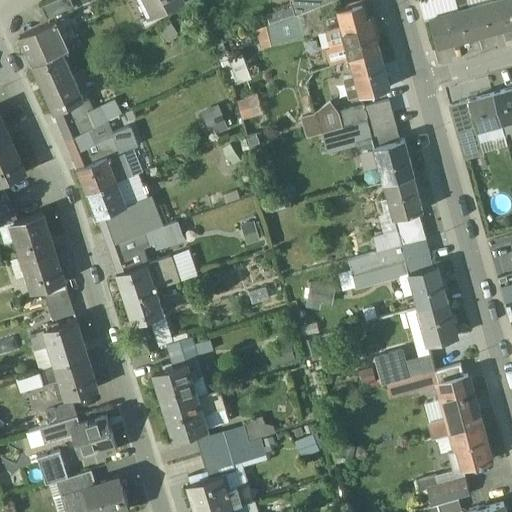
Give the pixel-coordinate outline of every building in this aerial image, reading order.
[(70,0),(55,0),(41,7),(47,19),(74,7),(70,0)] [(184,0),(144,0),(152,16),(184,1),(185,0),(184,0)] [(293,0),(297,13),(331,0),(293,0)] [(335,0),(331,0),(297,13),(303,36),(341,25),(337,11),(339,11),(335,0)] [(424,0),(429,17),(444,12),(470,5),(468,0),(424,0)] [(494,0),(489,0),(470,5),(478,34),(502,28),(494,0)] [(511,0),(494,0),(502,28),(511,25),(511,0)] [(366,1),(352,4),(352,7),(339,11),(337,11),(341,25),(346,43),(329,48),(334,64),(350,59),(379,50),(366,1)] [(470,5),(444,12),(452,42),(478,34),(470,5)] [(444,12),(429,17),(437,46),(452,42),(444,12)] [(56,21),(20,37),(32,65),(62,51),(62,53),(69,50),(56,21)] [(389,85),(379,50),(350,59),(354,74),(360,93),(389,85)] [(62,51),(32,65),(43,88),(72,75),(62,53),(62,51)] [(354,74),(348,76),(354,95),(360,93),(354,74)] [(72,75),(43,88),(54,112),(69,105),(83,98),(72,75)] [(511,87),(493,92),(502,122),(511,119),(511,87)] [(493,92),(468,99),(477,129),(502,122),(493,92)] [(389,99),(365,105),(365,106),(369,119),(393,113),(389,99)] [(468,99),(449,104),(464,158),(483,154),(477,129),(468,99)] [(69,105),(55,111),(66,138),(81,132),(69,105)] [(365,106),(344,111),(347,125),(367,120),(369,119),(365,106)] [(0,113),(0,144),(11,139),(0,113)] [(369,119),(367,120),(375,147),(379,146),(400,140),(393,113),(369,119)] [(511,119),(502,122),(504,131),(510,129),(511,135),(511,119)] [(81,132),(66,138),(78,167),(93,161),(81,132)] [(11,139),(0,144),(0,184),(1,184),(27,172),(11,139)] [(400,140),(379,146),(384,164),(380,165),(384,182),(413,174),(404,139),(400,140)] [(139,145),(128,148),(135,170),(146,167),(139,145)] [(78,167),(77,168),(86,192),(116,180),(107,156),(93,161),(78,167)] [(423,209),(413,174),(384,182),(389,197),(381,199),(385,213),(386,219),(394,217),(419,210),(423,209)] [(116,180),(86,192),(96,216),(112,210),(126,205),(116,180)] [(0,202),(0,226),(11,223),(17,222),(14,212),(8,199),(0,202)] [(122,238),(112,210),(98,216),(107,243),(122,238)] [(419,210),(394,217),(398,231),(402,245),(426,238),(419,210)] [(17,222),(11,223),(16,240),(22,257),(55,247),(44,213),(17,222)] [(394,217),(386,219),(385,213),(378,215),(384,235),(398,231),(394,217)] [(11,223),(0,226),(0,228),(5,243),(16,240),(11,223)] [(107,243),(106,244),(116,272),(147,262),(142,247),(149,245),(144,231),(122,238),(107,243)] [(384,235),(374,238),(377,251),(402,245),(398,231),(384,235)] [(426,238),(402,245),(409,272),(434,265),(426,238)] [(377,251),(349,259),(353,275),(382,268),(385,279),(401,274),(409,272),(402,245),(377,251)] [(55,247),(22,257),(32,292),(66,282),(55,247)] [(169,255),(147,262),(155,288),(178,280),(169,255)] [(147,262),(116,272),(125,298),(155,288),(147,262)] [(409,272),(401,274),(407,294),(415,292),(419,308),(448,300),(438,264),(434,265),(409,272)] [(505,300),(511,298),(511,282),(501,286),(505,300)] [(68,288),(45,295),(49,307),(71,300),(68,288)] [(155,288),(125,298),(133,324),(135,323),(149,318),(163,314),(155,288)] [(71,300),(49,307),(53,321),(76,314),(71,300)] [(448,300),(419,308),(428,343),(457,335),(448,300)] [(149,318),(135,323),(143,351),(158,347),(149,318)] [(78,321),(44,331),(49,347),(55,365),(88,355),(78,321)] [(44,331),(31,335),(36,352),(49,347),(44,331)] [(193,336),(168,344),(175,368),(187,364),(187,365),(197,362),(195,356),(214,350),(210,339),(195,344),(193,336)] [(88,355),(55,365),(65,400),(99,389),(88,355)] [(432,356),(404,363),(407,377),(436,370),(432,356)] [(461,363),(436,370),(439,381),(464,375),(461,363)] [(175,368),(155,374),(158,385),(160,384),(166,405),(197,396),(187,365),(187,364),(175,368)] [(18,378),(22,390),(45,383),(41,370),(18,378)] [(436,370),(407,377),(411,391),(439,384),(438,382),(439,381),(436,370)] [(439,381),(438,382),(439,384),(442,397),(472,389),(468,374),(464,375),(439,381)] [(472,389),(442,397),(452,433),(481,425),(482,425),(472,389)] [(197,396),(166,405),(173,429),(172,430),(175,440),(207,430),(197,396)] [(73,403),(46,411),(50,424),(77,416),(73,403)] [(77,416),(50,424),(55,440),(73,434),(71,427),(79,425),(77,416)] [(117,451),(107,417),(79,425),(71,427),(73,434),(80,455),(102,448),(104,455),(117,451)] [(245,425),(199,440),(204,455),(242,443),(250,441),(245,425)] [(481,425),(452,433),(456,448),(456,449),(461,448),(466,467),(491,459),(482,425),(481,425)] [(250,441),(242,443),(245,450),(256,447),(254,439),(250,441)] [(242,443),(204,455),(209,471),(247,459),(245,450),(242,443)] [(461,448),(456,449),(456,448),(448,450),(454,470),(466,467),(461,448)] [(60,450),(39,457),(47,483),(58,480),(68,477),(60,450)] [(68,477),(58,480),(62,494),(83,488),(97,484),(92,469),(68,477)] [(221,476),(189,485),(192,495),(194,495),(198,511),(213,511),(231,507),(221,476)] [(97,484),(83,488),(90,511),(119,511),(130,509),(121,477),(97,484)] [(465,477),(427,488),(432,505),(470,494),(465,477)] [(90,511),(83,488),(62,494),(67,511),(90,511)] [(505,511),(503,503),(468,511),(505,511)]
